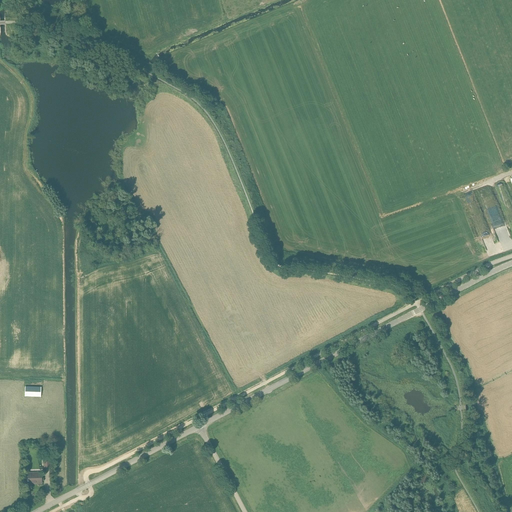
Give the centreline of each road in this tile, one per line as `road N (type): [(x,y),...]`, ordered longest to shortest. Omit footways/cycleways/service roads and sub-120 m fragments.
road 1 (unclassified): [(199,426),(511,262)]
road 2 (unclassified): [(36,511),(199,426)]
